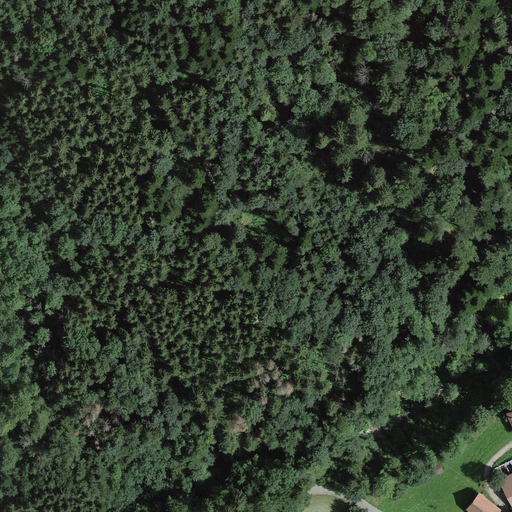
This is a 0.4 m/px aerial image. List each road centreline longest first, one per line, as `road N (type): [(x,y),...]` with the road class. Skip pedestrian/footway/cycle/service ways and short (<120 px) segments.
road 1 (track): [(480,131),(461,135),(283,54),(194,0)]
road 2 (unclassified): [(374,511),(323,489),(262,511)]
